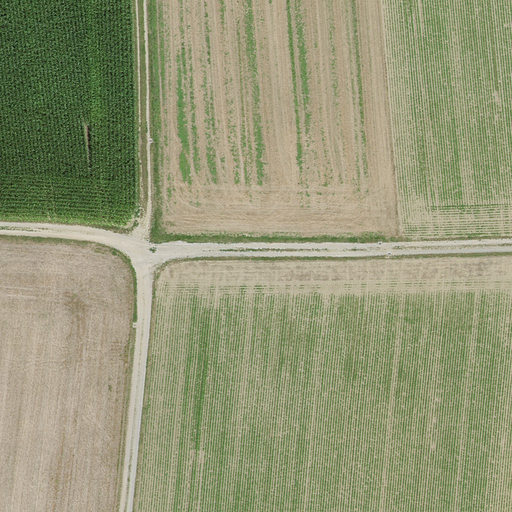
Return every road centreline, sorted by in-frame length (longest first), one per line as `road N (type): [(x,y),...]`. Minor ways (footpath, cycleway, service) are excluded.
road 1 (track): [(0,226),(75,230),(142,257),(511,241)]
road 2 (track): [(137,0),(142,257),(122,511)]
